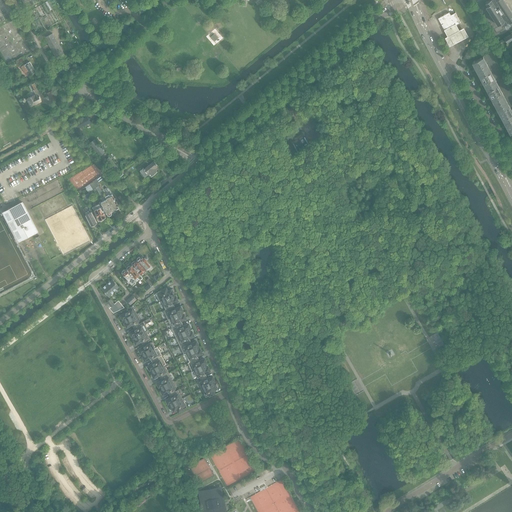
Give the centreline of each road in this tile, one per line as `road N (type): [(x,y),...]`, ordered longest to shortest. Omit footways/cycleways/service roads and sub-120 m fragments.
road 1 (residential): [(151,230),(91,281),(164,420),(230,393),(173,271)]
road 2 (residential): [(195,165),(78,93),(168,0)]
road 3 (residential): [(195,165),(380,10)]
road 4 (residential): [(0,322),(140,210)]
road 5 (residential): [(385,511),(511,435)]
road 6 (residential): [(511,167),(451,63)]
